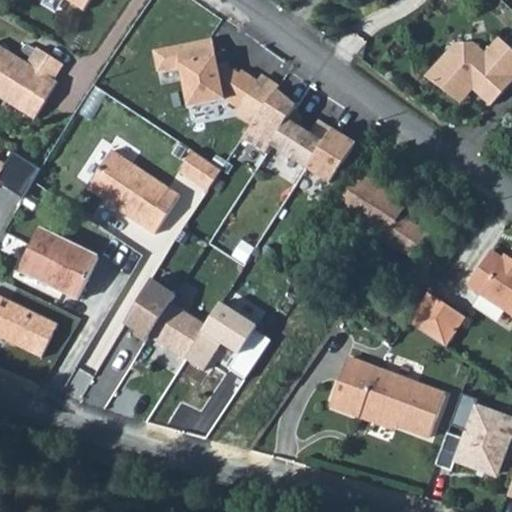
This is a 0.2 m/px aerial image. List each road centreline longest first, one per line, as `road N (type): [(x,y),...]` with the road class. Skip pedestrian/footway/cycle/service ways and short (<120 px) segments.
road 1 (unclassified): [(403,511),(44,415),(0,394)]
road 2 (unclassified): [(461,157),(242,0)]
